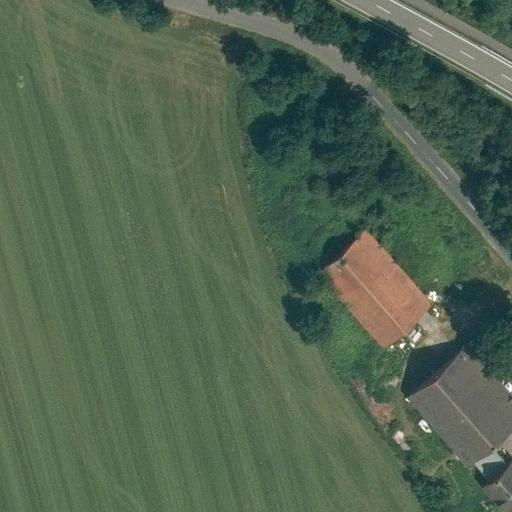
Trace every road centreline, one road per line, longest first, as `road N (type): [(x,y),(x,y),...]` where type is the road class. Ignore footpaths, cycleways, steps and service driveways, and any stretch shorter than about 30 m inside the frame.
road 1 (unclassified): [(188,0),(303,38),(349,67),(511,252)]
road 2 (tertiary): [(511,72),(380,0)]
